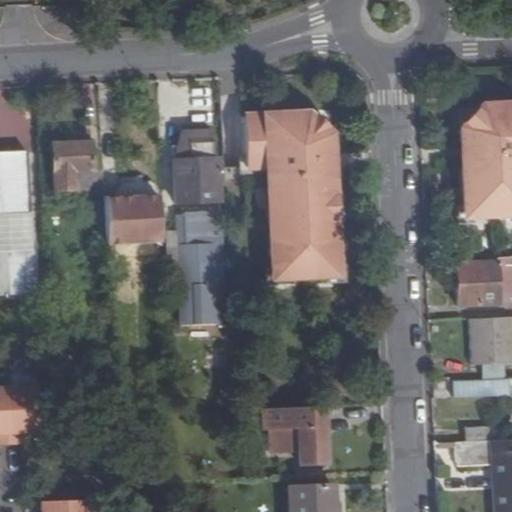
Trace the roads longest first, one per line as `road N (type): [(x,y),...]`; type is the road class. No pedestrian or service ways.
road 1 (residential): [(395,136),(415,511)]
road 2 (tertiary): [(239,52),(23,66)]
